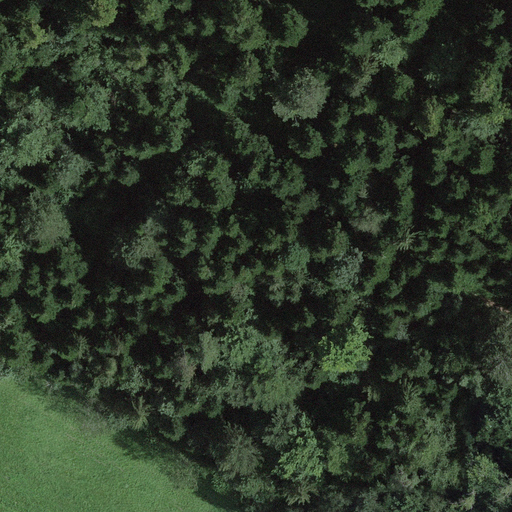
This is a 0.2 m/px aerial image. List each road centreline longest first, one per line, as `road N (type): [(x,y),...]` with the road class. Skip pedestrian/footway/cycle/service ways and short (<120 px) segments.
road 1 (track): [(511,304),(222,167),(0,103)]
road 2 (track): [(511,135),(288,0)]
